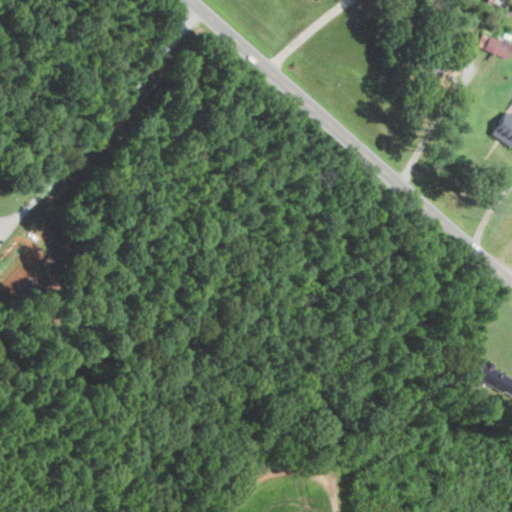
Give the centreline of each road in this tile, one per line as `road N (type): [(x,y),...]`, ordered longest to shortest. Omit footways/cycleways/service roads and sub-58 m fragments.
road 1 (primary): [(188,0),(511,283)]
road 2 (residential): [(396,183),(464,44),(485,44),(475,0)]
